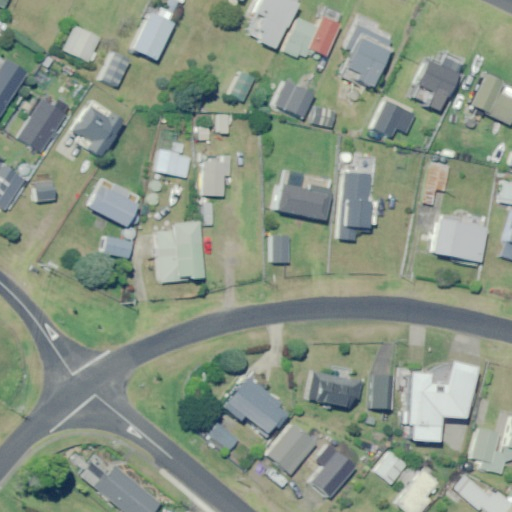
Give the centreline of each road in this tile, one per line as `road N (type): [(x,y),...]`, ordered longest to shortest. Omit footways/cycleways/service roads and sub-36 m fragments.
road 1 (residential): [(81,385),(144,347),(288,310),(376,309),(511,334)]
road 2 (residential): [(81,385),(234,511)]
road 3 (residential): [(81,385),(0,282)]
